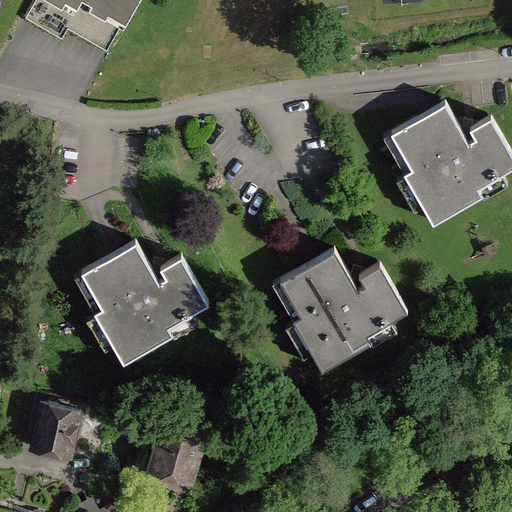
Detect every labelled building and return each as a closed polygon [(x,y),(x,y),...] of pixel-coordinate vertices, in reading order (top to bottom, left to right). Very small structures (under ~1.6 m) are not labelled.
[(28,0),(21,12),(58,35),(65,23),(107,49),(137,0),(28,0)] [(440,97),(383,129),(429,211),(511,165),(511,154),(488,111),(457,128),(440,97)] [(136,235),(79,267),(126,350),(213,301),(184,249),(153,266),(136,235)] [(332,244),(275,275),(321,358),(409,309),(380,258),(349,275),(332,244)] [(37,393),(25,442),(71,453),(83,403),(37,393)] [(158,420),(141,467),(186,483),(204,436),(158,420)]
